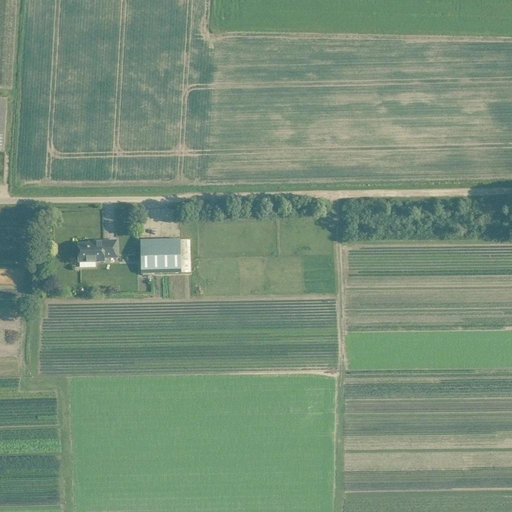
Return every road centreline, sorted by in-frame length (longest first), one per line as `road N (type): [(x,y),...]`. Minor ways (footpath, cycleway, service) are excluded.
road 1 (track): [(195,199),(511,191)]
road 2 (unclassified): [(0,203),(195,199)]
